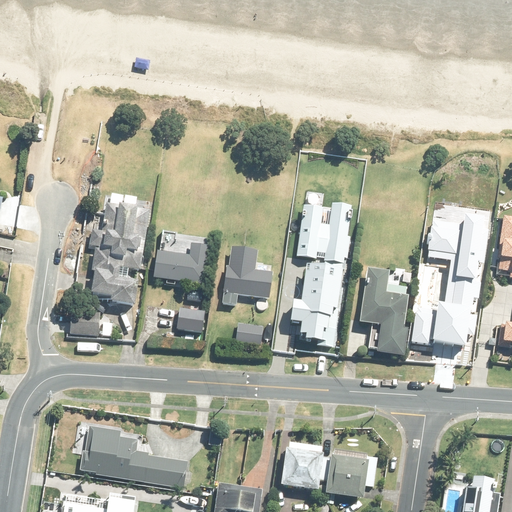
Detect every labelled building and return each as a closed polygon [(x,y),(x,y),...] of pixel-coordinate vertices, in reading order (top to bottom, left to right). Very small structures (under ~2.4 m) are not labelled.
[(304,319),(302,332),(307,332),(306,338),(318,339),(317,346),(335,349),(347,261),(349,261),(353,236),(350,236),(354,206),(332,203),(330,225),(320,224),(322,208),(305,206),(299,253),(328,257),(327,267),(309,265),(304,302),(296,301),(293,317),(304,319)] [(98,253),(94,276),(98,276),(95,301),(115,304),(114,309),(139,313),(142,288),(137,288),(137,285),(129,284),(130,273),(143,275),(152,215),(133,212),(134,209),(132,207),(128,207),(126,208),(126,211),(109,208),(106,227),(109,232),(106,236),(94,235),(91,250),(101,252),(101,253),(98,253)] [(417,312),(412,343),(432,346),(433,341),(467,346),(468,335),(476,336),(479,315),(474,314),(489,217),(469,214),(467,228),(434,223),(429,254),(453,257),(446,302),(440,301),(438,316),(417,312)] [(511,221),(506,221),(499,263),(502,263),(501,275),(511,276),(511,278),(511,282),(511,281),(511,328),(503,328),(500,349),(511,350),(511,221)] [(168,284),(168,288),(177,289),(177,285),(208,289),(213,252),(194,249),(192,260),(159,256),(156,283),(168,284)] [(229,271),(225,309),(239,310),(240,300),(273,304),(276,277),(258,275),(260,256),(233,253),(231,271),(229,271)] [(370,274),(363,329),(374,330),(370,354),(381,355),(380,359),(407,363),(411,336),(407,335),(411,302),(405,301),(406,294),(390,291),(392,278),(370,274)] [(406,277),(404,286),(412,288),(413,279),(406,277)] [(185,334),(184,343),(204,345),(207,315),(181,312),(178,333),(185,334)] [(73,319),(72,338),(103,341),(103,329),(101,329),(102,321),(73,319)] [(265,330),(239,327),(237,347),(263,350),(265,330)] [(137,438),(119,435),(120,430),(88,425),(84,451),(83,451),(79,471),(95,474),(95,476),(143,483),(147,457),(148,454),(135,452),(137,438)] [(320,450),(320,444),(288,440),(287,446),(284,445),(279,482),(317,487),(318,479),(321,479),(324,457),(321,457),(321,450),(320,450)] [(365,457),(353,455),(354,449),(334,447),(333,452),(330,452),(329,458),(324,457),(321,479),(325,480),(324,490),(362,495),(364,485),(373,486),(377,457),(366,455),(367,453),(365,453),(365,457)] [(147,457),(143,483),(182,490),(186,463),(147,457)] [(468,493),(465,511),(496,511),(502,474),(459,468),(456,491),(468,493)] [(217,480),(211,511),(257,511),(261,487),(217,480)] [(132,511),(135,499),(108,495),(107,501),(65,495),(61,511),(132,511)]
